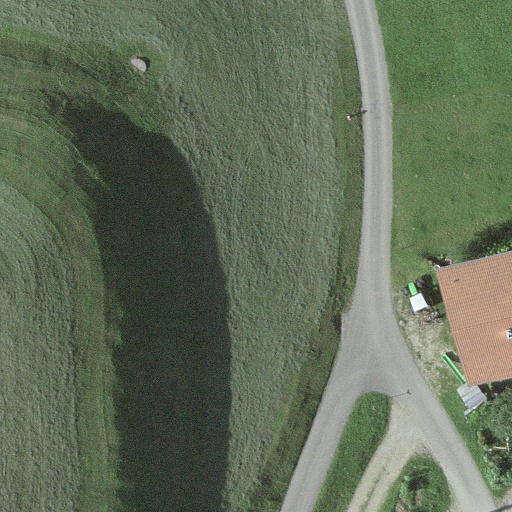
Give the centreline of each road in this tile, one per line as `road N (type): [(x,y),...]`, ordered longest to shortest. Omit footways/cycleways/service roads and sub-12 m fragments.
road 1 (unclassified): [(360,0),(381,134),(378,267),(365,334),(299,511)]
road 2 (track): [(365,334),(422,401),(485,511)]
